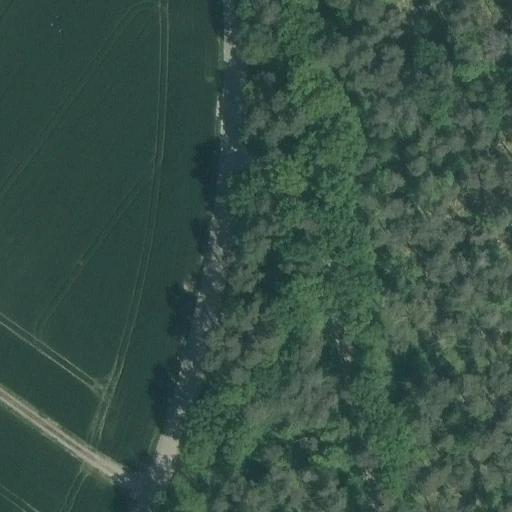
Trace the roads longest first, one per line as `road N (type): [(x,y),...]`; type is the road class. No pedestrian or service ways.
road 1 (unclassified): [(232,112),(353,300),(388,511)]
road 2 (unclassified): [(148,511),(199,403),(232,112)]
